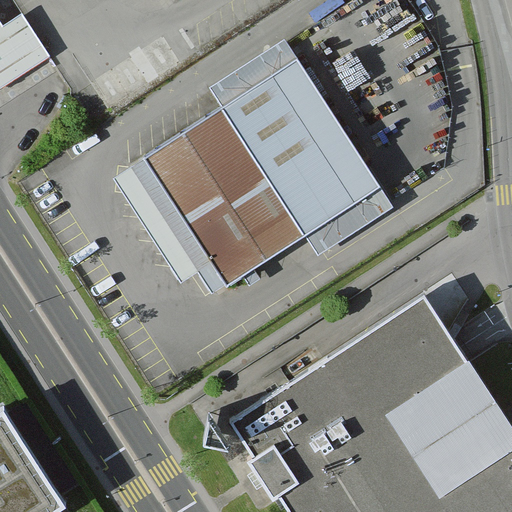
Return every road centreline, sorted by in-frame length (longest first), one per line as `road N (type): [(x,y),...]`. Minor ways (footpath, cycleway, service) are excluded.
road 1 (secondary): [(191,511),(0,214)]
road 2 (secondary): [(0,282),(147,511)]
road 3 (residential): [(483,0),(509,144)]
